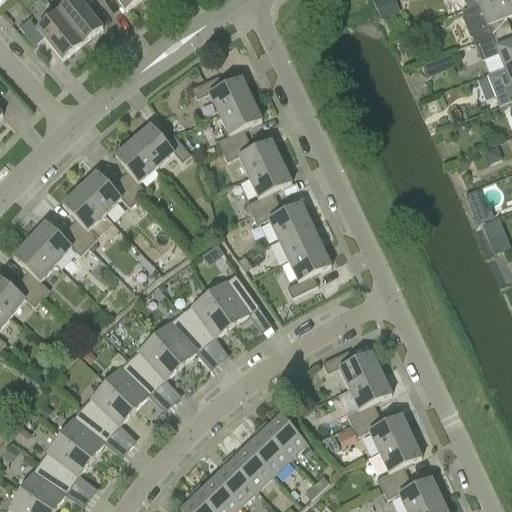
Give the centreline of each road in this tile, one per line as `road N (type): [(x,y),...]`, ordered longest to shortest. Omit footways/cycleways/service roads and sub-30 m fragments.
road 1 (residential): [(119,511),(194,425),(265,366),(382,298)]
road 2 (residential): [(382,298),(248,0)]
road 3 (residential): [(484,511),(382,298)]
road 4 (residential): [(73,125),(246,0)]
